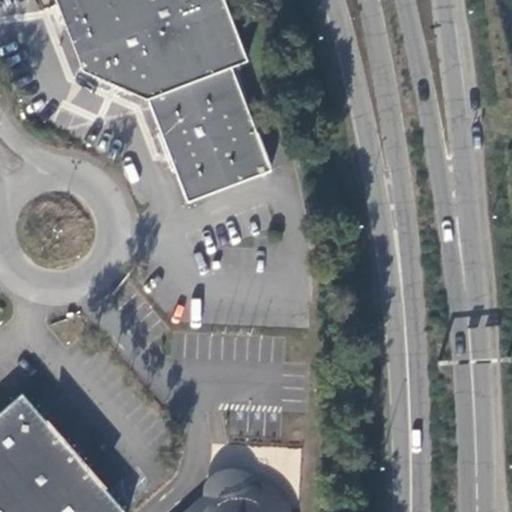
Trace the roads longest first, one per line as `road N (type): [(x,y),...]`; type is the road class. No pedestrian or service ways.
road 1 (primary): [(335,0),(408,353)]
road 2 (trunk): [(471,353),(405,0)]
road 3 (trunk): [(371,0),(410,241),(408,353)]
road 4 (primary): [(471,353),(471,231),(445,0)]
road 5 (unclassified): [(0,236),(9,262),(35,284),(70,287),(101,269),(116,234),(108,201),(84,177),(51,171)]
road 6 (primary): [(478,511),(471,353)]
road 7 (primary): [(408,353),(412,511)]
